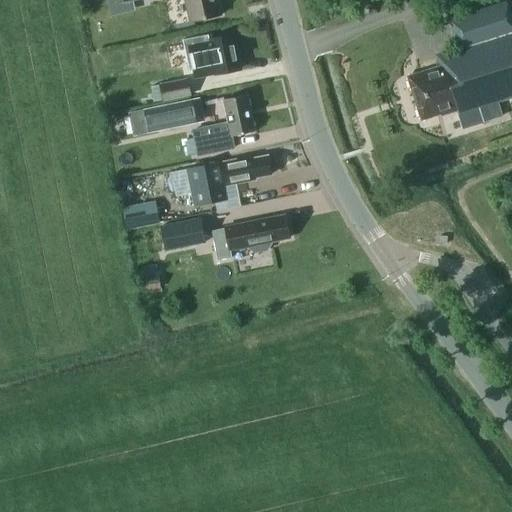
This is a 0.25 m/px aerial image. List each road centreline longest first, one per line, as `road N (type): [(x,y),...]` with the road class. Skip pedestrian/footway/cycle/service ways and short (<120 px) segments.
road 1 (tertiary): [(511,421),(337,183),(309,116),(281,0)]
road 2 (unknown): [(290,39),(439,0)]
